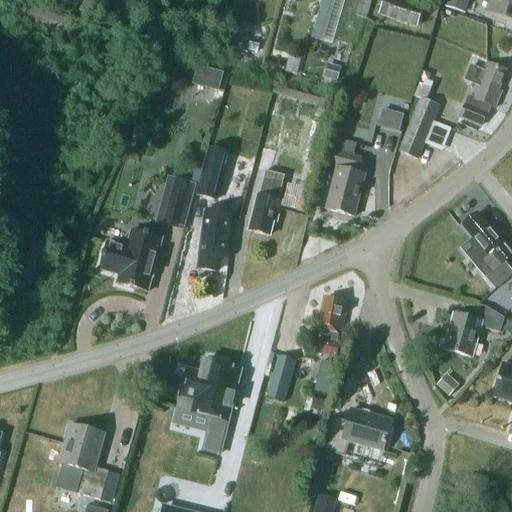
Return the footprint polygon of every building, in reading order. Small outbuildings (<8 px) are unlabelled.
[(322,0),(311,38),(331,44),(344,0),(322,0)] [(382,0),(378,15),(416,27),(423,8),(398,0),(382,0)] [(449,0),(447,7),(464,13),(468,0),(449,0)] [(511,0),(489,0),(485,13),(511,21),(511,0)] [(276,32),(288,35),(292,18),(281,15),(276,32)] [(273,50),(280,51),(283,38),(277,36),(273,50)] [(476,87),(472,99),(468,97),(460,117),(480,125),(488,106),(494,109),(501,93),(498,91),(506,72),(486,64),(483,71),(469,65),(463,81),(476,87)] [(221,76),(198,70),(193,85),(217,91),(221,76)] [(398,153),(418,161),(439,107),(420,99),(398,153)] [(297,189),(307,193),(332,111),(317,107),(299,161),(304,162),(297,189)] [(334,138),(354,143),(356,135),(336,131),(334,138)] [(334,140),(327,165),(336,168),(325,210),(354,218),(364,176),(358,174),(362,158),(353,156),(355,146),(334,140)] [(229,153),(208,147),(195,197),(216,203),(218,197),(217,197),(227,159),(228,160),(229,153)] [(255,168),(269,173),(276,152),(262,148),(255,168)] [(276,222),(281,202),(276,201),(281,181),(263,176),(258,196),(249,232),(268,237),(272,221),(276,222)] [(196,187),(175,181),(163,226),(184,232),(196,187)] [(233,216),(205,212),(197,274),(216,275),(218,261),(227,262),(233,216)] [(472,237),(460,247),(485,278),(490,273),(504,262),(511,256),(501,244),(501,243),(488,227),(487,227),(476,215),(462,226),(472,237)] [(99,270),(109,273),(119,276),(117,285),(147,293),(151,278),(152,278),(155,269),(154,269),(162,239),(131,231),(127,248),(106,243),(99,270)] [(340,335),(347,303),(325,299),(322,315),(318,314),(315,329),(322,331),(320,341),(318,340),(315,354),(335,358),(338,344),(335,343),(337,334),(340,335)] [(499,333),(503,319),(486,308),(478,306),(474,320),(453,314),(442,351),(471,359),(480,328),(499,333)] [(266,398),(283,403),(296,361),(278,356),(271,380),(267,378),(262,394),(267,396),(266,398)] [(188,373),(175,425),(176,426),(180,411),(212,418),(208,434),(204,451),(217,454),(217,455),(218,456),(230,410),(237,411),(237,410),(230,408),(239,374),(239,371),(226,368),(223,367),(224,362),(208,358),(207,363),(204,362),(201,374),(180,369),(180,371),(188,373)] [(329,382),(338,384),(342,366),(333,364),(329,382)] [(511,367),(502,364),(493,397),(511,402),(511,367)] [(320,401),(316,416),(329,419),(333,404),(320,401)] [(382,452),(390,421),(350,410),(347,423),(333,419),(325,448),(344,453),(347,443),(382,452)] [(62,465),(56,489),(76,495),(78,495),(98,501),(100,502),(108,472),(107,472),(106,473),(93,470),(103,435),(69,425),(64,445),(68,446),(62,465)] [(321,494),(316,511),(336,511),(340,500),(321,494)]
